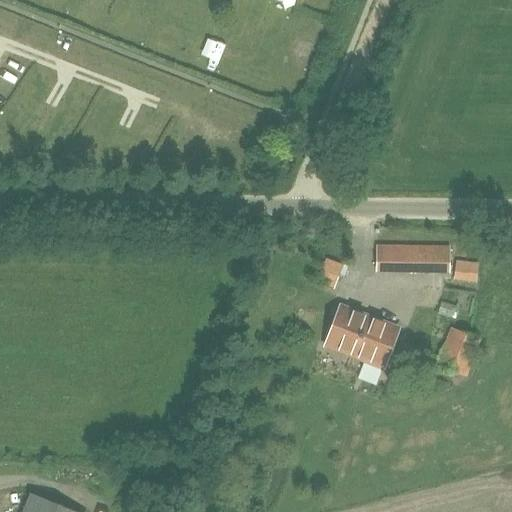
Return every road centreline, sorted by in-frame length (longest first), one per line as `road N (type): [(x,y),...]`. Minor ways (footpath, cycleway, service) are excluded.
road 1 (unclassified): [(511,210),(0,200)]
road 2 (track): [(387,0),(306,206)]
